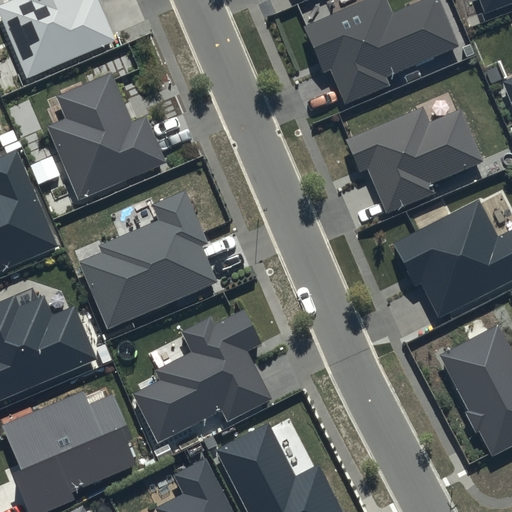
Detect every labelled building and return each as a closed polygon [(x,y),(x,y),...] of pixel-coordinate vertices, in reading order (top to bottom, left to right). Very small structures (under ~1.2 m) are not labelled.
[(75,0),(5,0),(0,2),(0,53),(14,85),(110,44),(90,0),(79,0),(76,2),(75,0)] [(385,0),(351,0),(302,21),(321,67),(327,65),(342,100),(388,81),(384,73),(456,43),(437,0),(412,0),(390,10),(385,0)] [(480,0),(484,8),(505,0),(480,0)] [(109,69),(55,92),(64,114),(46,122),(77,195),(164,159),(144,111),(130,117),(109,69)] [(511,71),(492,80),(511,126),(511,71)] [(420,103),(343,135),(357,168),(365,165),(384,209),(432,189),(428,179),(481,157),(458,104),(427,118),(420,103)] [(0,267),(56,244),(15,147),(0,153),(0,267)] [(184,186),(150,201),(156,216),(97,242),(100,248),(78,258),(107,325),(215,279),(200,243),(207,240),(184,186)] [(476,196),(390,239),(412,283),(419,279),(436,314),(511,275),(511,223),(495,232),(476,196)] [(13,291),(0,296),(0,396),(94,356),(72,303),(50,312),(42,292),(18,303),(13,291)] [(208,313),(180,327),(190,348),(155,366),(160,377),(132,390),(156,439),(221,408),(227,420),(271,398),(247,349),(260,343),(243,307),(212,322),(208,313)] [(511,363),(490,324),(432,355),(484,452),(511,437),(511,363)] [(81,385),(0,419),(0,422),(17,462),(8,466),(27,511),(33,511),(73,495),(69,487),(134,460),(123,435),(128,433),(109,389),(87,398),(81,385)] [(293,480),(267,426),(216,450),(245,511),(339,511),(318,468),(293,480)] [(232,511),(203,455),(171,471),(181,490),(154,504),(158,511),(232,511)]
